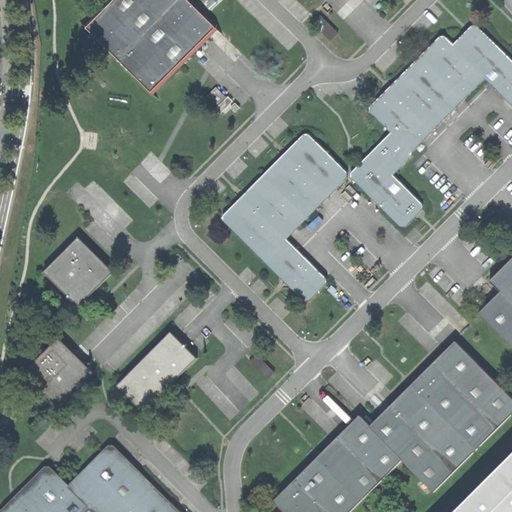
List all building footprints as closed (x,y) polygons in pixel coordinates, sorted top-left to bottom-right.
[(116,0),(88,28),(81,21),(80,22),(152,93),(216,29),(223,36),(224,35),(188,0),(116,0)] [(314,24),(332,41),(339,34),(321,17),(314,24)] [(511,64),(509,61),(477,29),(473,29),(463,39),(453,48),(444,39),(436,40),(425,51),(386,89),(368,106),(369,114),(388,133),(370,152),(350,171),(349,178),(399,227),(405,227),(420,212),(420,206),(391,175),(409,157),(410,151),(483,80),(511,109),(511,108),(511,64)] [(208,97),(219,108),(223,104),(228,100),(217,89),(208,97)] [(228,109),(223,104),(219,108),(217,110),(221,115),(228,109)] [(232,109),(236,113),(240,109),(236,105),(232,109)] [(309,301),(326,284),(326,279),(285,239),(346,178),(346,173),(307,134),(303,134),(222,216),(222,220),(303,301),(309,301)] [(44,273),(78,307),(113,273),(94,254),(78,238),(44,273)] [(479,311),(511,345),(511,257),(509,260),(489,279),(500,291),(489,301),(479,311)] [(116,386),(143,412),(197,358),(181,343),(170,332),(116,386)] [(24,373),(59,408),(94,373),(77,356),(59,337),(24,373)] [(350,511),(402,460),(434,492),(511,414),(511,398),(456,341),(387,408),(371,425),(360,414),(274,501),(285,511),(350,511)] [(251,363),(269,381),(276,374),(258,356),(251,363)] [(88,511),(91,509),(93,511),(175,511),(169,505),(169,501),(139,470),(135,471),(127,463),(127,459),(114,445),(109,446),(69,485),(50,466),(46,466),(22,491),(22,495),(14,503),(10,503),(0,511),(88,511)] [(511,511),(511,455),(455,511),(511,511)]
